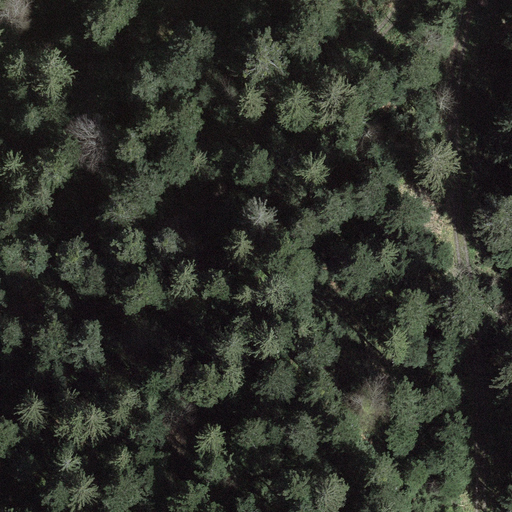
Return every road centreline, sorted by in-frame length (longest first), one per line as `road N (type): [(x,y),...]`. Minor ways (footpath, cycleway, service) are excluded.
road 1 (track): [(402,0),(266,127),(213,200),(199,266),(184,511)]
road 2 (track): [(481,511),(457,108),(470,0)]
